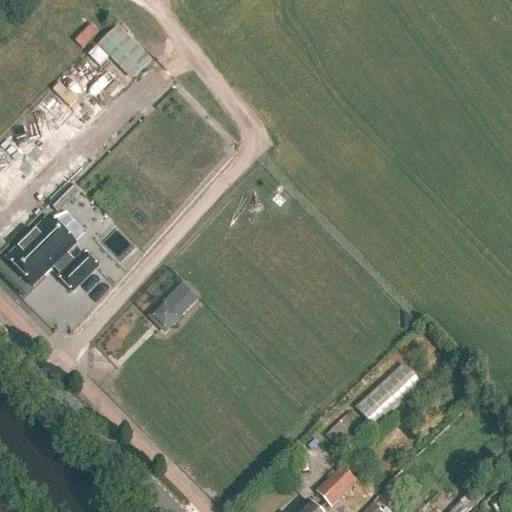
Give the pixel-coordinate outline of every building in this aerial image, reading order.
[(97,48),(131,82),(151,63),(117,28),(97,48)] [(88,58),(99,69),(108,61),(97,50),(88,58)] [(58,216),(78,195),(69,187),(49,207),(58,216)] [(6,262),(33,289),(53,269),(62,277),(58,280),(72,295),(98,269),(84,255),(68,269),(60,261),(75,246),(48,220),(6,262)] [(151,319),(168,334),(184,316),(167,301),(151,319)] [(358,408),(375,426),(423,382),(405,363),(358,408)] [(350,414),(325,438),(344,458),(369,434),(350,414)] [(331,509),(356,484),(341,469),(316,494),(331,509)] [(470,511),(484,499),(475,490),(452,511),(470,511)] [(316,511),(307,502),(297,511),(316,511)]
